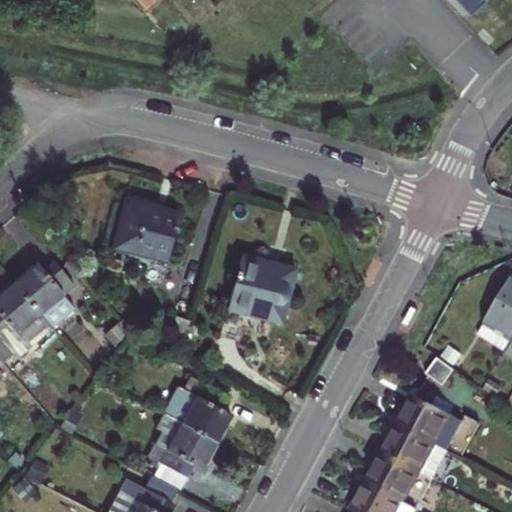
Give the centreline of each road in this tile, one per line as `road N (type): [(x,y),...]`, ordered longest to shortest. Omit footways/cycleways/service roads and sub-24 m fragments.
road 1 (residential): [(77,125),(128,120),(437,205)]
road 2 (residential): [(272,511),(437,205)]
road 3 (residential): [(437,205),(472,124),(511,77)]
